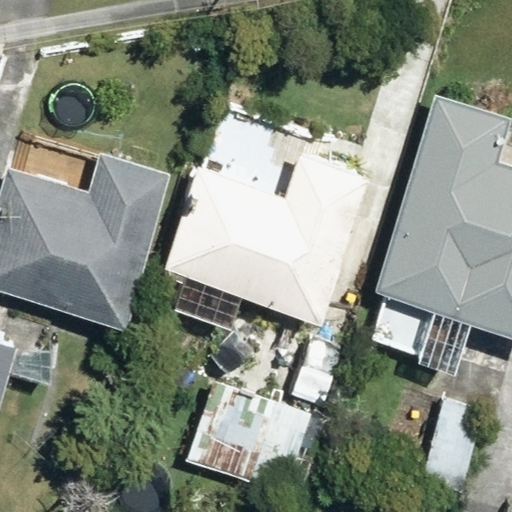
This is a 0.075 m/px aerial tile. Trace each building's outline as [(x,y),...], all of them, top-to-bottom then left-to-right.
[(368,335),(449,359),(465,309),(511,323),(511,156),(491,150),(504,109),(430,87),(371,280),(384,284),(368,335)] [(0,175),(0,282),(120,316),(164,163),(95,143),(84,182),(5,159),(0,175)] [(160,256),(315,309),(363,166),(295,143),(280,187),(194,156),(160,256)] [(0,378),(11,341),(0,337),(0,378)] [(481,399),(441,388),(417,475),(457,486),(481,399)] [(244,472),(282,485),(308,407),(270,394),(244,472)] [(361,452),(378,457),(386,432),(369,427),(361,452)]
